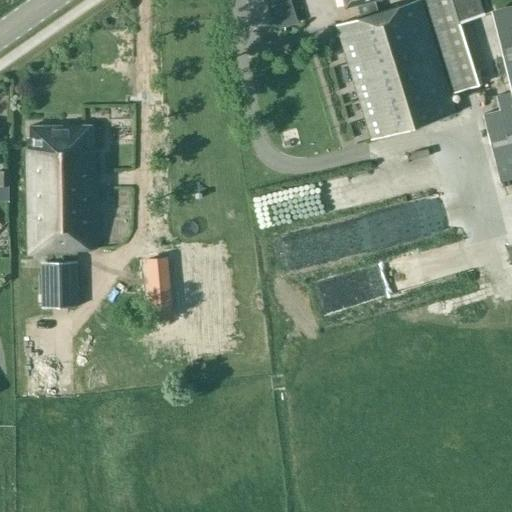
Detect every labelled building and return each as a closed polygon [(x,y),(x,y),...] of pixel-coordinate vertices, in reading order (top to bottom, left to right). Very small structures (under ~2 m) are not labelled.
[(342,0),(344,8),(357,4),(360,16),(332,24),(368,138),(455,112),(449,92),(475,84),(456,21),(482,13),(478,0),(422,0),(448,82),(445,83),(420,0),(408,0),(387,6),(385,0),(342,0)] [(511,10),(491,16),(510,92),(509,93),(495,96),(500,115),(483,119),(499,181),(511,177),(511,10)] [(92,125),(29,126),(29,137),(27,137),(29,254),(55,253),(55,261),(46,262),(40,275),(41,303),(76,303),(75,261),(61,261),(61,253),(75,253),(75,248),(94,248),(92,125)] [(307,163),(334,158),(333,151),(306,156),(307,163)] [(340,204),(383,193),(379,176),(335,187),(340,204)] [(104,218),(128,217),(127,185),(103,186),(104,218)] [(255,194),(260,221),(326,209),(323,195),(302,199),(299,186),(255,194)] [(443,199),(319,222),(322,238),(334,236),(336,246),(386,237),(386,238),(448,227),(443,199)] [(0,277),(10,271),(6,254),(0,246),(0,226),(0,225),(0,277)] [(335,297),(413,281),(408,254),(329,269),(335,297)] [(167,257),(144,259),(150,320),(173,318),(167,257)] [(317,311),(337,305),(325,271),(306,277),(317,311)]
